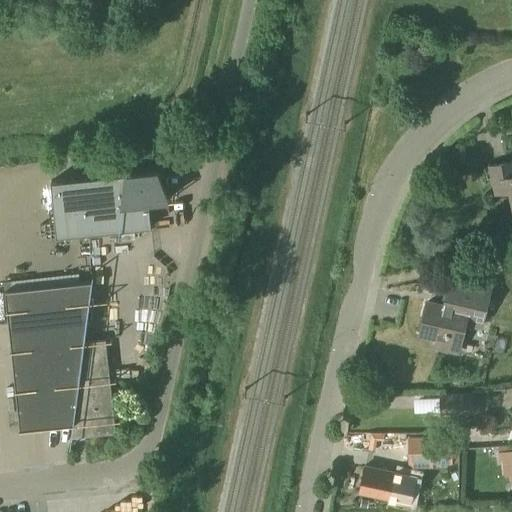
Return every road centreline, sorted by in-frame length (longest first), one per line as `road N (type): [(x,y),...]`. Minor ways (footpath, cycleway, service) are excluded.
road 1 (residential): [(0,485),(122,470),(144,457),(251,0)]
road 2 (residential): [(308,511),(380,208),(410,151),(443,115),(511,77)]
